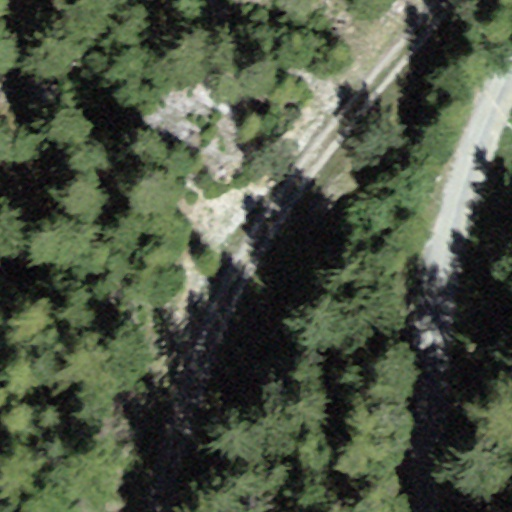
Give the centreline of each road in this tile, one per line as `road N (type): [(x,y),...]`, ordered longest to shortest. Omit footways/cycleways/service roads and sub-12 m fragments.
road 1 (track): [(158,511),(221,326),(443,0)]
road 2 (track): [(429,511),(433,335),(459,198),(511,90)]
